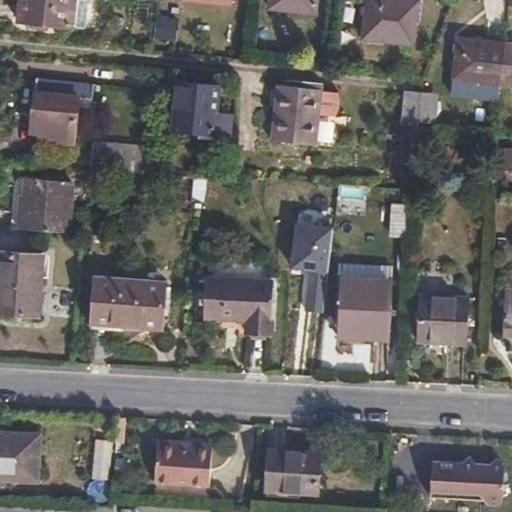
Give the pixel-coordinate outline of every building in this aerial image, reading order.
[(95,0),(21,0),(20,20),(92,28),(95,0)] [(318,13),(318,0),(271,0),(271,8),(318,13)] [(407,51),(412,0),(409,0),(368,0),(365,46),(407,51)] [(157,39),(179,41),(180,18),(158,17),(157,39)] [(500,84),(504,46),(459,40),(455,78),(500,84)] [(511,46),(504,46),(500,84),(511,85),(511,46)] [(94,84),(36,77),(31,132),(49,134),(49,141),(74,143),(79,96),(93,97),(94,84)] [(276,84),(270,136),(270,140),(330,146),(336,90),(318,89),(319,82),(298,80),(298,87),(276,84)] [(217,113),(219,87),(179,83),(176,129),(214,133),(215,129),(230,130),(231,114),(217,113)] [(404,147),(417,148),(417,145),(420,123),(421,95),(406,100),(404,122),(406,122),(404,147)] [(421,95),(420,123),(435,124),(438,96),(421,95)] [(146,173),(148,146),(94,141),(93,169),(146,173)] [(75,168),(27,164),(25,179),(75,182),(75,168)] [(25,179),(21,228),(72,232),(75,182),(25,179)] [(339,213),(364,214),(366,189),(341,187),(339,213)] [(409,238),(411,205),(394,204),(392,237),(409,238)] [(334,272),(336,227),(300,225),(297,270),(334,272)] [(0,312),(57,317),(60,257),(0,252),(0,312)] [(168,325),(168,282),(99,278),(98,316),(126,318),(126,323),(168,325)] [(211,279),(208,317),(252,320),(251,334),(273,336),(277,283),(211,279)] [(392,283),(340,279),(337,321),(372,323),(371,338),(388,339),(392,283)] [(511,293),(506,293),(503,335),(511,335),(511,293)] [(464,344),(468,301),(417,298),(416,340),(464,344)] [(0,483),(36,486),(38,438),(0,435),(0,483)] [(105,477),(107,440),(93,440),(90,476),(105,477)] [(194,454),(194,447),(154,445),(154,451),(194,454)] [(209,447),(194,447),(194,454),(154,451),(153,485),(206,489),(209,447)] [(316,493),(318,454),(267,453),(265,491),(316,493)] [(504,504),(506,469),(500,461),(494,461),(488,467),(477,466),(473,459),(464,459),(461,464),(433,463),(432,499),(486,503),(487,506),(502,507),(504,504)] [(88,484),(91,503),(107,500),(103,481),(88,484)]
